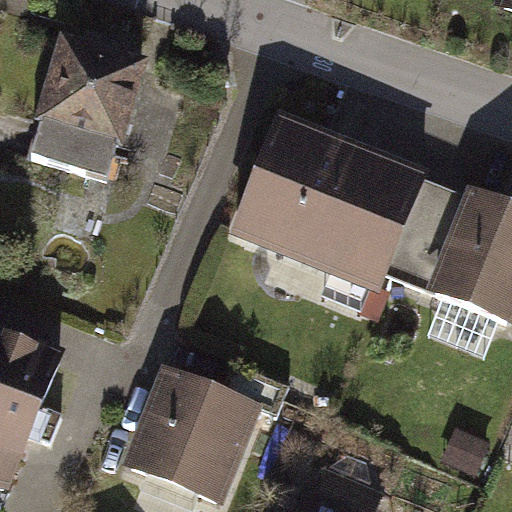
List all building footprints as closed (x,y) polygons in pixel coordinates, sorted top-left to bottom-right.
[(511,0),(505,0),(502,10),(511,13),(511,0)] [(141,67),(66,44),(32,156),(88,173),(98,139),(117,144),(141,67)] [(278,129),(238,237),(381,291),(386,278),(422,183),(278,129)] [(422,183),(386,278),(507,325),(511,311),(511,208),(485,198),(482,206),(422,183)] [(60,357),(2,333),(0,336),(0,483),(8,487),(60,357)] [(252,413),(173,382),(138,471),(216,502),(252,413)] [(322,498),(306,491),(297,511),(376,511),(380,503),(329,482),(322,498)]
